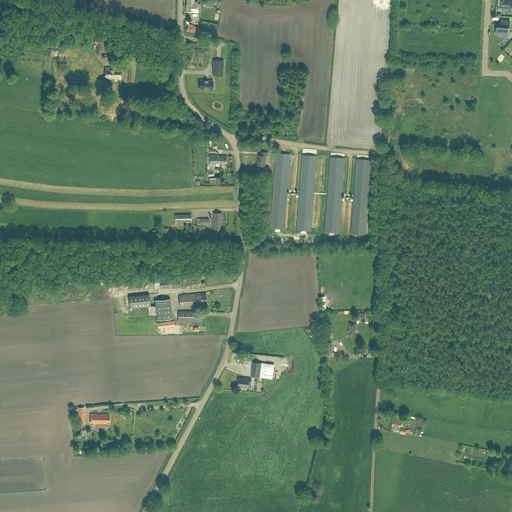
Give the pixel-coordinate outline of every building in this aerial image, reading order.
[(186,0),(187,6),(186,6),(185,12),(197,12),(198,2),(194,2),(193,0),(186,0)] [(496,26),(496,34),(500,34),(500,36),(508,37),(508,27),(509,27),(510,20),(500,20),(500,26),(496,26)] [(206,31),(200,30),(200,27),(193,26),(193,25),(188,24),(187,31),(191,32),(199,34),(205,35),(206,31)] [(223,75),(223,59),(213,59),(213,75),(223,75)] [(121,78),(121,67),(106,66),(105,78),(112,78),(112,77),(117,77),(117,78),(121,78)] [(200,80),(200,88),(212,89),(212,80),(200,80)] [(266,155),(267,155),(268,152),(262,151),(261,155),(258,155),(257,165),(265,166),(266,155)] [(284,228),(290,154),(276,152),(270,227),(284,228)] [(221,155),(218,155),(209,154),(209,164),(216,164),(216,163),(226,163),(226,155),(221,155)] [(317,155),(302,154),(296,229),(311,230),(317,155)] [(339,232),(345,158),(330,156),(324,231),(339,232)] [(365,234),(371,160),(356,158),(351,233),(365,234)] [(221,224),(221,221),(222,221),(222,213),(213,212),(212,229),(220,229),(220,224),(221,224)] [(180,286),(179,279),(187,278),(186,275),(189,274),(189,273),(170,274),(170,277),(166,278),(166,279),(158,280),(159,288),(180,286)] [(195,293),(179,295),(180,306),(202,303),(202,302),(206,302),(205,292),(195,293)] [(149,294),(128,296),(129,308),(150,306),(149,294)] [(173,318),(171,298),(156,300),(158,319),(173,318)] [(197,321),(197,317),(197,311),(178,310),(178,321),(197,321)] [(347,336),(356,336),(356,322),(349,322),(349,330),(347,330),(347,336)] [(252,376),(260,377),(261,362),(253,361),(251,371),(252,371),(252,376)] [(238,386),(250,388),(251,378),(246,378),(246,379),(239,378),(238,386)] [(106,422),(109,422),(109,414),(90,413),(90,423),(106,424),(106,422)] [(401,418),(399,418),(399,414),(394,414),(393,417),(394,417),(392,428),(399,430),(401,418)]
